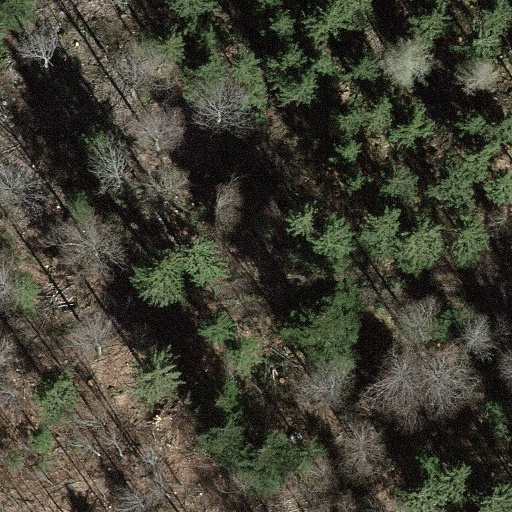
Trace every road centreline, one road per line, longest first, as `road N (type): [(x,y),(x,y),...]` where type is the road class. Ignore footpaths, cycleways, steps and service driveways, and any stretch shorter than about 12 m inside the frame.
road 1 (track): [(511,281),(397,274),(0,334)]
road 2 (track): [(511,345),(428,488),(317,511)]
